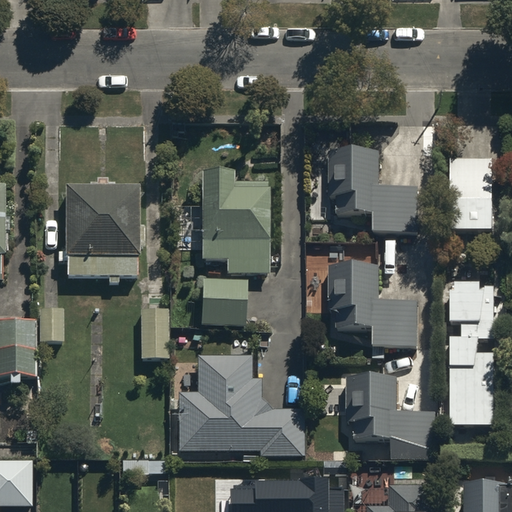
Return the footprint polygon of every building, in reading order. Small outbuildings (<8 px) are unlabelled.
[(381,154),(331,153),(330,200),(337,200),(337,220),(375,220),(374,237),(419,237),(419,191),(380,191),(381,154)] [(493,241),(493,167),(451,167),(451,241),(493,241)] [(234,183),(203,183),(203,269),(229,269),(229,282),(271,282),(271,200),(269,200),(269,191),(267,191),(267,186),(247,186),(247,191),(234,191),(234,183)] [(141,191),(65,191),(65,253),(58,253),(58,263),(67,263),(67,280),(108,280),(108,285),(119,285),(119,279),(138,279),(138,262),(141,262),(141,253),(145,253),(145,231),(141,231),(141,191)] [(379,270),(330,271),(331,317),(339,317),(340,336),(374,335),(374,353),(419,352),(418,305),(380,306),(379,270)] [(247,288),(203,287),(203,332),(247,333),(247,288)] [(481,293),(457,293),(457,302),(451,302),(451,333),(464,333),(464,346),(450,346),(450,434),(496,434),(496,363),(479,363),(479,348),(495,348),(495,295),(481,295),(481,293)] [(168,311),(140,312),(141,362),(169,361),(168,311)] [(65,312),(40,313),(40,346),(65,346),(65,312)] [(13,356),(0,356),(0,389),(11,390),(11,399),(21,399),(21,386),(37,386),(37,328),(13,328),(13,356)] [(273,417),(262,406),(262,386),(254,386),(254,364),(198,364),(198,401),(178,401),(178,460),(260,460),(260,465),(306,465),(306,417),(273,417)] [(397,381),(348,381),(348,427),(357,427),(357,446),(391,446),(391,460),(437,459),(437,415),(398,415),(397,381)] [(0,505),(32,506),(32,460),(0,459),(0,505)] [(169,465),(123,465),(123,481),(159,481),(159,499),(169,499),(169,465)] [(228,472),(208,472),(208,496),(229,496),(228,472)] [(329,481),(255,481),(255,489),(231,489),(231,511),(343,511),(344,487),(330,487),(329,481)] [(511,511),(511,490),(466,491),(465,511),(511,511)] [(444,511),(444,508),(436,508),(436,493),(391,493),(390,511),(444,511)]
